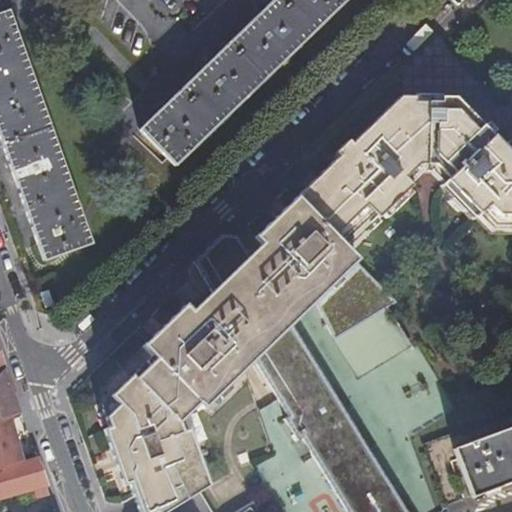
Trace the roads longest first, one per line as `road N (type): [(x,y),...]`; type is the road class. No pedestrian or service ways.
road 1 (residential): [(428,0),(39,389)]
road 2 (unknown): [(511,116),(390,37)]
road 3 (residential): [(80,511),(39,389)]
